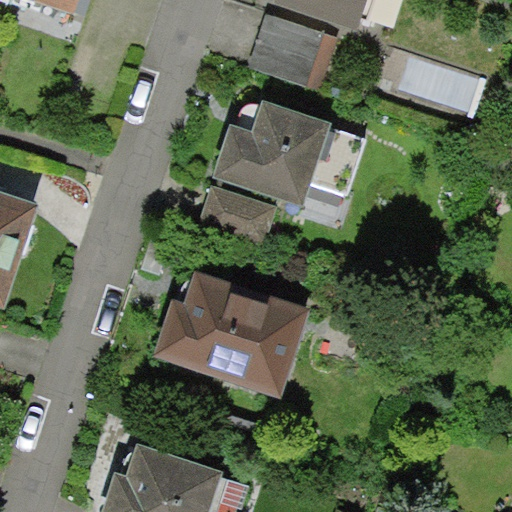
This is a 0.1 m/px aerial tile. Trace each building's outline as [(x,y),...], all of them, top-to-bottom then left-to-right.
[(392,0),(273,0),(265,31),(375,61),(392,0)] [(349,112),(246,83),(219,180),(322,209),(349,112)] [(51,193),(0,178),(0,288),(23,295),(51,193)] [(291,286),(206,263),(177,364),(263,388),(291,286)] [(237,511),(249,472),(140,442),(120,511),(237,511)]
